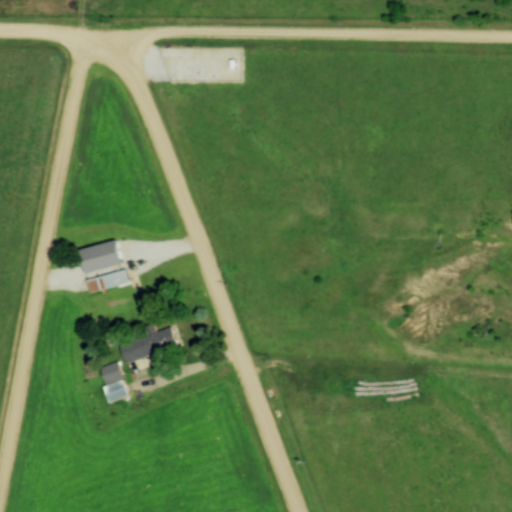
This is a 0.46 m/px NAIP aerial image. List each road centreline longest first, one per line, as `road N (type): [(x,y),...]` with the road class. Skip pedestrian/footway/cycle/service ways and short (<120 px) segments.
road 1 (residential): [(296,511),(143,102),(124,66),(94,41)]
road 2 (residential): [(511,38),(0,36)]
road 3 (residential): [(1,511),(94,41)]
